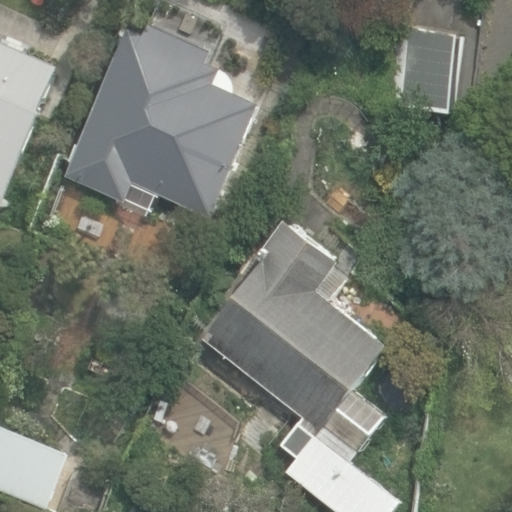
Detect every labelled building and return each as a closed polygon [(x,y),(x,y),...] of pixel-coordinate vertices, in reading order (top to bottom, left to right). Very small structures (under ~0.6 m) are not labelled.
[(141,180),(220,215),(268,105),(224,86),(231,70),(221,66),(228,51),(219,47),(226,30),(171,6),(163,24),(160,22),(155,35),(141,29),(76,175),(132,200),(141,180)] [(391,101),(456,111),(467,34),(403,24),(391,101)] [(0,221),(4,223),(54,108),(46,104),(64,65),(0,36),(0,221)] [(211,337),(365,453),(394,416),(361,392),(397,344),(325,289),(350,256),(294,214),(263,254),(270,260),(211,337)] [(0,488),(50,510),(75,454),(0,421),(0,488)] [(276,456),(345,511),(392,511),(402,500),(303,421),(276,456)]
